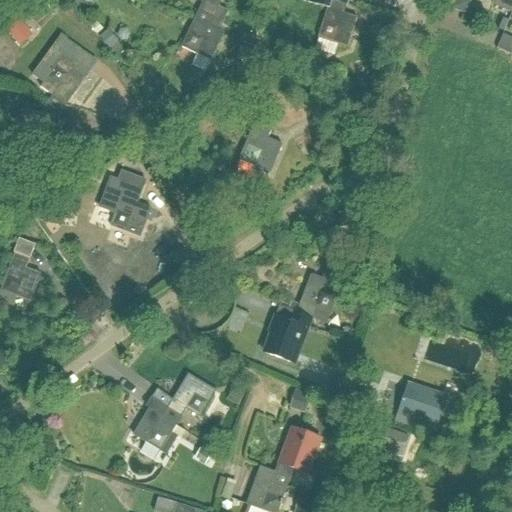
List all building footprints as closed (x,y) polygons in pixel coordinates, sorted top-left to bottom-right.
[(76,0),(76,3),(92,8),(94,0),(76,0)] [(204,14),(223,22),(228,12),(218,8),(221,0),(200,0),(202,1),(197,12),(201,14),(203,10),(205,11),(204,14)] [(305,0),(304,4),(326,10),(329,1),(329,0),(331,0),(332,0),(334,1),(336,1),(347,5),(348,0),(305,0)] [(326,11),(318,38),(319,38),(338,43),(339,44),(343,45),(349,46),(357,19),(344,16),(347,5),(336,1),(334,1),(332,0),(331,0),(329,0),(329,1),(326,10),(326,11)] [(511,14),(511,0),(495,0),(492,7),(511,14)] [(223,22),(214,18),(204,14),(205,11),(203,10),(201,14),(197,12),(181,47),(210,60),(222,32),(219,31),(223,22)] [(21,48),(34,37),(16,17),(4,29),(21,48)] [(97,24),(91,29),(96,35),(102,31),(97,24)] [(112,54),(121,46),(111,34),(102,41),(112,54)] [(503,37),(497,50),(504,53),(510,40),(503,37)] [(59,102),(67,107),(73,99),(98,64),(68,42),(61,54),(64,56),(53,71),(43,64),(34,78),(44,85),(41,89),(53,98),(52,99),(54,100),(56,98),(60,100),(59,102)] [(258,56),(241,48),(236,59),(253,67),(258,56)] [(226,105),(237,99),(230,86),(219,92),(226,105)] [(61,114),(67,107),(59,102),(60,100),(56,98),(54,100),(52,99),(40,116),(27,106),(16,122),(28,132),(32,138),(39,143),(44,145),(47,141),(55,147),(73,122),(61,114)] [(271,172),(282,145),(268,140),(272,129),(253,122),(249,133),(252,134),(241,160),(271,172)] [(135,170),(144,164),(137,153),(128,158),(135,170)] [(33,182),(37,163),(26,160),(22,179),(33,182)] [(141,238),(150,211),(138,206),(146,183),(123,174),(117,192),(122,194),(120,202),(111,228),(141,238)] [(45,225),(63,228),(65,213),(47,211),(45,225)] [(347,212),(338,214),(342,226),(350,224),(347,212)] [(31,303),(40,276),(26,271),(34,248),(18,242),(1,293),(31,303)] [(299,302),(296,312),(303,315),(304,312),(309,315),(308,319),(311,320),(312,320),(326,325),(345,272),(328,266),(323,280),(311,276),(301,303),(299,302)] [(268,335),(261,355),(271,358),(293,366),(306,330),(308,328),(311,320),(308,319),(309,315),(304,312),(303,315),(296,312),(295,314),(279,307),(275,317),(273,316),(266,335),(268,335)] [(303,382),(311,358),(298,354),(290,378),(303,382)] [(177,418),(179,420),(185,411),(198,419),(213,393),(186,377),(172,400),(166,410),(171,413),(173,411),(179,415),(177,418)] [(407,385),(397,414),(399,415),(436,429),(447,400),(407,385)] [(234,390),(228,401),(237,406),(244,395),(234,390)] [(308,417),(311,406),(294,401),(291,412),(308,417)] [(171,433),(179,420),(177,418),(179,415),(173,411),(171,413),(166,410),(160,419),(148,412),(133,437),(159,453),(171,433)] [(399,415),(396,423),(435,438),(438,429),(436,429),(399,415)] [(286,481),(289,482),(293,472),(309,479),(323,441),(291,429),(275,474),(270,472),(281,477),(282,474),(287,476),(286,481)] [(411,438),(386,429),(378,452),(403,461),(411,438)] [(171,433),(159,453),(165,456),(177,437),(171,433)] [(207,466),(212,455),(201,450),(196,460),(207,466)] [(32,464),(35,457),(27,454),(25,461),(32,464)] [(281,477),(270,472),(259,468),(256,478),(246,506),(262,511),(276,511),(285,489),(287,489),(289,482),(286,481),(287,476),(282,474),(281,477)] [(303,511),(317,511),(320,504),(303,498),(298,510),(303,511)]
